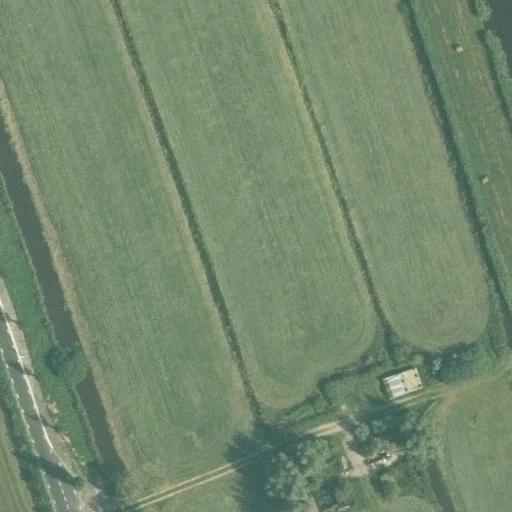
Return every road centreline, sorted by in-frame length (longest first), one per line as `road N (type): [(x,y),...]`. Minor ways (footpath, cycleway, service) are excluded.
road 1 (track): [(511,369),(372,413),(115,511)]
road 2 (tertiary): [(64,511),(0,328)]
